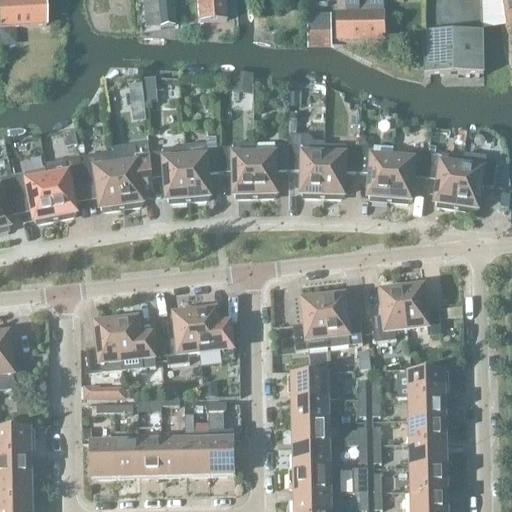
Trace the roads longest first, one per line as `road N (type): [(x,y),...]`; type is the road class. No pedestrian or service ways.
road 1 (residential): [(0,260),(109,237),(249,224),(416,230),(479,249)]
road 2 (residential): [(485,511),(479,249)]
road 3 (residential): [(249,511),(257,504),(253,271)]
road 4 (residential): [(253,271),(479,249)]
road 5 (residential): [(64,294),(71,511)]
road 6 (residential): [(64,294),(253,271)]
